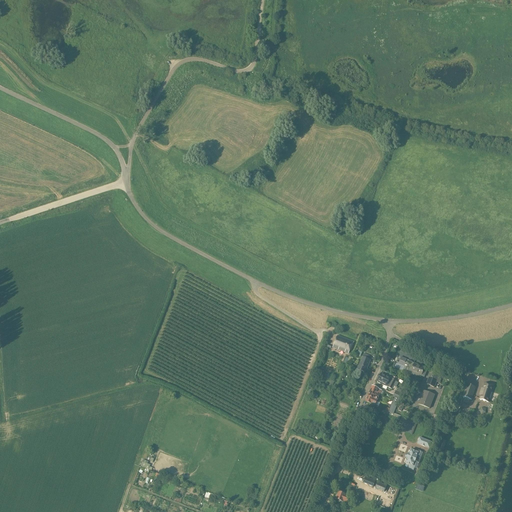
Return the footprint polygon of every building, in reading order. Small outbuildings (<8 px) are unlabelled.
[(338,335),(333,348),(349,354),(354,342),(338,335)] [(358,370),(365,373),(372,357),(364,354),(358,370)] [(351,364),(352,358),(345,356),(343,362),(351,364)] [(397,356),(395,367),(403,369),(405,358),(397,356)] [(417,365),(414,364),(412,368),(411,367),(408,373),(414,375),(415,373),(424,377),(427,369),(420,366),(420,367),(417,366),(417,365)] [(426,384),(434,387),(439,375),(431,372),(426,384)] [(379,378),(385,381),(394,385),(396,381),(393,379),(381,373),(379,378)] [(379,378),(377,382),(392,390),(394,385),(385,381),(379,378)] [(484,383),(479,399),(489,403),(494,386),(484,383)] [(461,401),(467,403),(469,399),(472,400),(476,387),(466,384),(462,397),(461,401)] [(370,391),(380,395),(382,391),(379,390),(379,389),(373,387),(372,387),(370,391)] [(368,396),(378,400),(380,395),(370,391),(368,396)] [(434,395),(423,391),(418,403),(430,407),(434,395)] [(368,396),(366,400),(365,401),(375,406),(378,400),(368,396)] [(464,407),(461,415),(469,418),(472,410),(464,407)] [(420,438),(417,444),(421,445),(425,447),(429,448),(432,442),(420,438)] [(407,459),(405,463),(409,465),(408,468),(413,470),(415,467),(413,466),(415,462),(418,463),(420,459),(416,458),(418,453),(411,450),(409,455),(408,454),(407,458),(407,459)] [(152,466),(146,465),(148,461),(142,459),(140,467),(151,470),(152,466)] [(363,483),(373,487),(375,481),(366,477),(363,483)] [(376,488),(384,492),(387,486),(378,482),(376,488)] [(339,492),(336,500),(339,501),(339,502),(342,503),(342,502),(343,501),(347,503),(349,497),(345,495),(339,492)]
